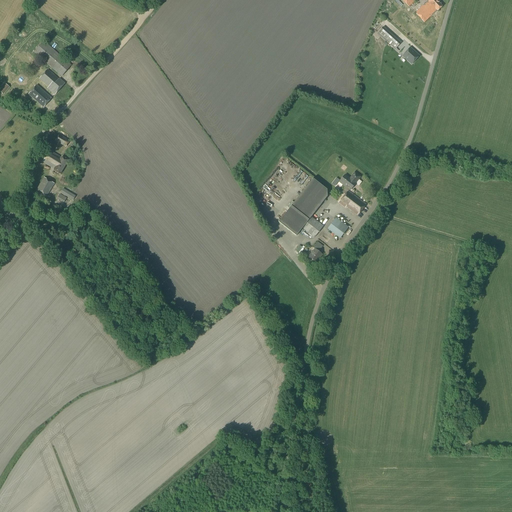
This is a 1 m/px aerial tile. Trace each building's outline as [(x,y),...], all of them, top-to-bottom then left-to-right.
[(437,11),(442,7),(435,0),(428,0),(415,13),(424,22),(437,10),(437,11)] [(395,50),(401,43),(383,26),(377,33),(395,50)] [(61,76),(71,65),(44,41),(34,53),(61,76)] [(419,56),(410,48),(402,57),(411,65),(419,56)] [(58,80),(47,70),(40,79),(49,87),(48,89),(55,95),(65,84),(59,79),(58,80)] [(0,91),(4,95),(10,87),(5,83),(0,89),(0,91)] [(43,108),(51,98),(36,85),(28,95),(43,108)] [(66,147),(69,141),(59,135),(55,141),(66,147)] [(43,162),(54,169),(53,170),(60,174),(68,161),(62,157),(61,158),(49,151),(43,162)] [(356,183),(360,177),(354,172),(349,179),(344,175),(339,182),(346,187),(342,192),(345,194),(339,203),(345,207),(346,206),(358,216),(366,205),(348,191),(349,190),(350,190),(356,183)] [(47,197),(54,184),(44,178),(36,190),(47,197)] [(314,238),(323,227),(311,217),(327,197),(327,190),(313,179),(278,222),(296,236),(302,228),(314,238)] [(73,200),(76,196),(63,189),(60,193),(73,200)] [(266,191),(256,201),(258,203),(269,193),(266,191)] [(64,203),(67,198),(60,194),(57,199),(64,203)] [(340,239),(346,230),(348,227),(336,218),(327,229),(340,239)] [(313,248),(315,249),(309,257),(316,263),(322,255),(318,252),(323,246),(317,242),(313,248)]
